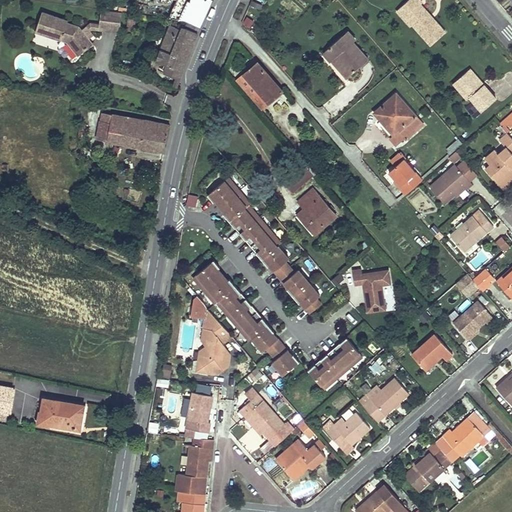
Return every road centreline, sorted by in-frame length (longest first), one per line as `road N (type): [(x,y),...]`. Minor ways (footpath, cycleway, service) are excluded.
road 1 (secondary): [(163,225),(116,511)]
road 2 (residential): [(511,334),(321,511)]
road 3 (secondary): [(230,0),(197,82),(167,201)]
road 4 (residential): [(193,219),(212,226),(308,332)]
